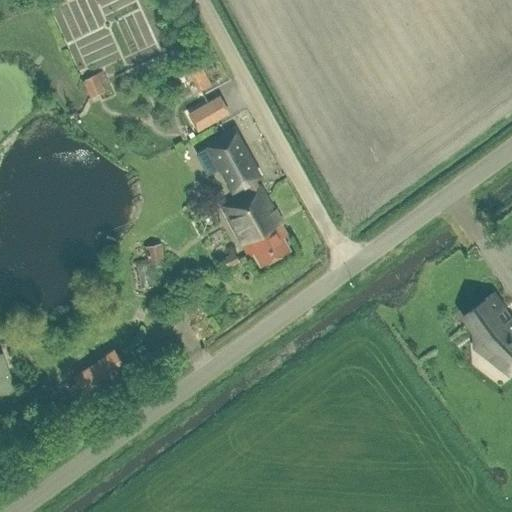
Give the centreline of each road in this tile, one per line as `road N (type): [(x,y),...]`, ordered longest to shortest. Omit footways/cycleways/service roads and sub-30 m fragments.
road 1 (unclassified): [(11,511),(347,265)]
road 2 (unclassified): [(203,0),(347,265)]
road 3 (unclassified): [(347,265),(511,145)]
